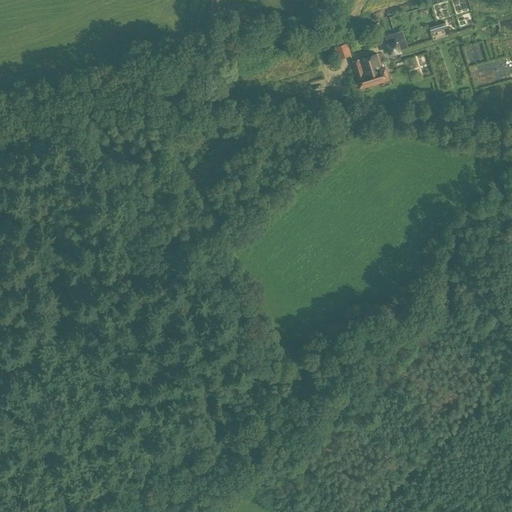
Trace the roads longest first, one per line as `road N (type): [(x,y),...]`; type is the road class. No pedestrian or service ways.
road 1 (track): [(0,118),(172,104),(511,123)]
road 2 (track): [(163,511),(479,248)]
